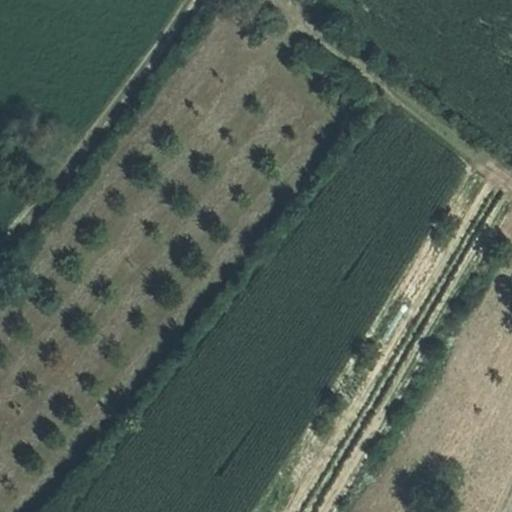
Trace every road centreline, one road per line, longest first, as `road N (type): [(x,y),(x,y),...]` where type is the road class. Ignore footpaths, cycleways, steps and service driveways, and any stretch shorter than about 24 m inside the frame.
road 1 (track): [(0,255),(196,0)]
road 2 (track): [(275,0),(353,67),(511,180)]
